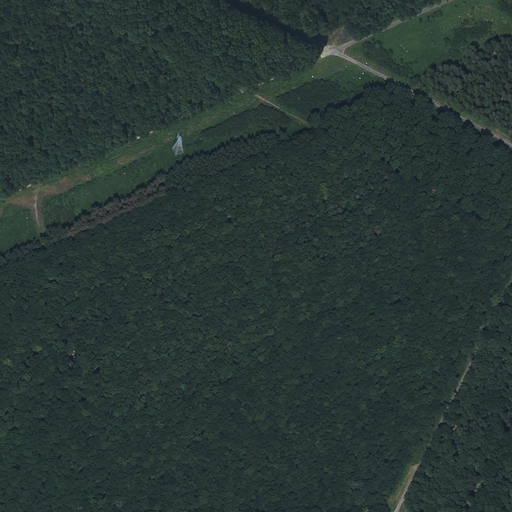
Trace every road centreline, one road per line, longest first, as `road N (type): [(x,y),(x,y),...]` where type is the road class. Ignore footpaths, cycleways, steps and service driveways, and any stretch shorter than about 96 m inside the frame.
road 1 (track): [(30,183),(117,511)]
road 2 (track): [(238,0),(511,147)]
road 3 (track): [(511,233),(246,89)]
road 4 (track): [(392,511),(511,280)]
road 5 (track): [(246,89),(30,183)]
